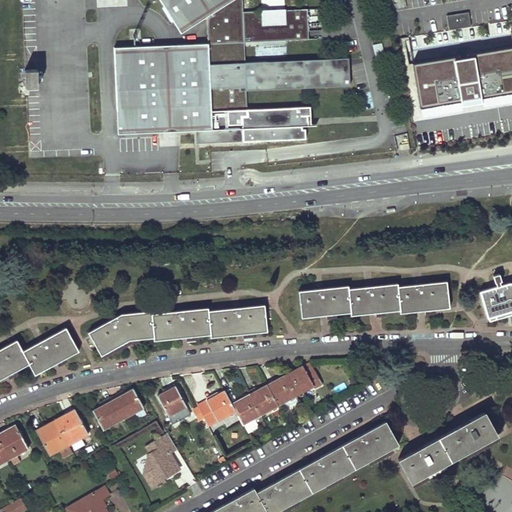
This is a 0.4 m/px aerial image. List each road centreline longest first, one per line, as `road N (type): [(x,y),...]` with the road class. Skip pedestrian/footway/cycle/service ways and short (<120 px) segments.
road 1 (primary): [(511,158),(174,200),(0,197)]
road 2 (primary): [(0,212),(175,213),(511,175)]
road 3 (residential): [(0,410),(144,367),(266,351),(444,343)]
road 4 (residential): [(179,511),(444,365),(444,343)]
